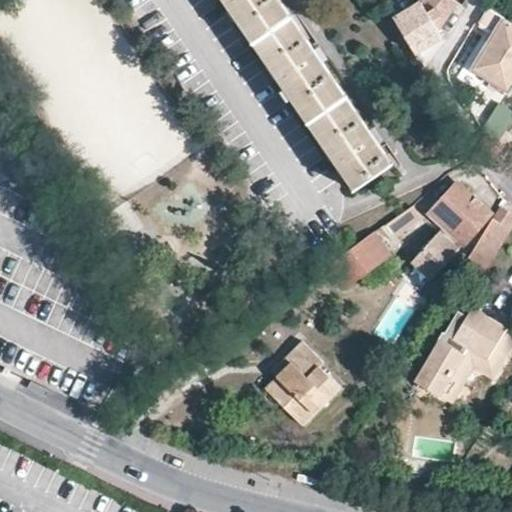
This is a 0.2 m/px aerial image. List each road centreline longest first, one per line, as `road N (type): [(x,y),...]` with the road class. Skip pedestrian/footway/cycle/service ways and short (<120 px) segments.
road 1 (residential): [(0,394),(191,488),(281,511)]
road 2 (residential): [(511,186),(496,173),(437,73),(477,0)]
